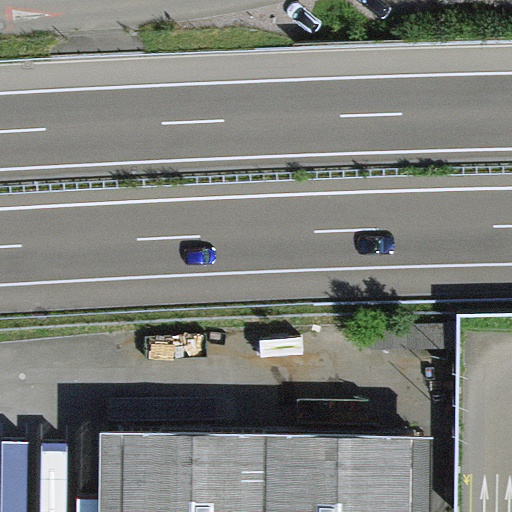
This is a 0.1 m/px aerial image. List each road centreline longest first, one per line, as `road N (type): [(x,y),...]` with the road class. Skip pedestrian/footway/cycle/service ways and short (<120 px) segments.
road 1 (motorway): [(0,246),(511,225)]
road 2 (motorway): [(511,110),(0,131)]
